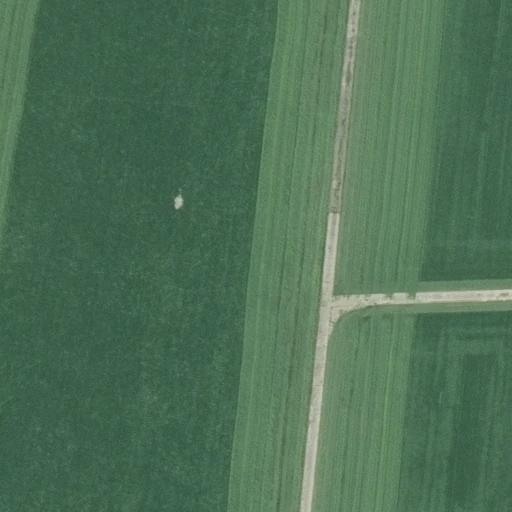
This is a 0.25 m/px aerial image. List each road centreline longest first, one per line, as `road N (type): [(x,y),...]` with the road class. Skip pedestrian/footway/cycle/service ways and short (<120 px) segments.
road 1 (track): [(302,511),(353,0)]
road 2 (track): [(323,306),(511,298)]
